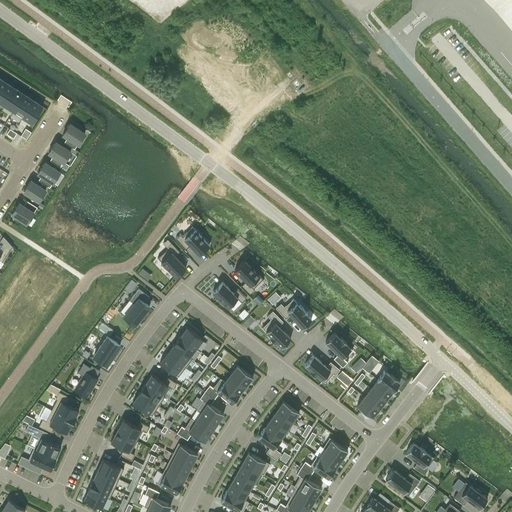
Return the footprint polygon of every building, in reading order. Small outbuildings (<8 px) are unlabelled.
[(6,83),(0,91),(0,104),(3,106),(15,88),(6,83)] [(12,112),(24,94),(15,89),(15,88),(3,106),(4,107),(5,105),(13,110),(12,112)] [(21,118),(33,100),(24,94),(12,112),(21,118)] [(42,106),(33,100),(21,118),(31,124),(42,106)] [(67,137),(64,142),(74,149),(85,133),(70,123),(63,134),(67,137)] [(50,160),(60,167),(70,151),(56,141),(49,152),(53,155),(50,160)] [(38,173),(41,175),(38,180),(49,187),(60,171),(45,162),(38,173)] [(31,180),(24,191),(39,201),(46,190),(31,180)] [(23,205),(19,202),(12,213),(27,223),(37,207),(27,200),(23,205)] [(180,234),(175,238),(186,249),(190,245),(199,255),(209,245),(204,239),(204,238),(203,238),(201,236),(202,236),(201,235),(201,236),(199,233),(198,233),(196,231),(196,230),(192,227),(182,236),(180,234)] [(0,265),(2,263),(13,246),(3,236),(0,240),(0,241),(2,243),(0,246),(0,265)] [(167,248),(157,257),(162,262),(161,262),(162,263),(162,262),(164,265),(164,266),(165,265),(167,267),(167,268),(169,270),(169,271),(170,271),(175,277),(186,267),(175,255),(179,251),(171,242),(167,238),(163,243),(167,247),(167,248)] [(256,271),(255,270),(253,269),(254,268),(253,268),(251,266),(251,265),(250,266),(245,260),(234,270),(246,281),(241,285),(250,294),(254,289),(253,288),(263,278),(259,274),(258,273),(257,273),(256,272),(256,271)] [(127,284),(132,288),(136,283),(131,279),(127,284)] [(218,298),(221,300),(220,301),(221,301),(223,303),(223,304),(224,303),(226,306),(227,307),(237,298),(242,302),(247,298),(238,289),(233,293),(222,282),(212,292),(218,298)] [(140,318),(144,313),(150,306),(145,302),(149,297),(138,288),(134,293),(139,297),(124,316),(135,325),(135,324),(137,325),(142,319),(140,318)] [(273,303),(281,296),(276,291),(268,298),(273,303)] [(307,312),(302,306),(301,307),(293,298),(284,306),(281,303),(276,307),(285,319),(290,315),(302,328),(311,319),(306,313),(307,312)] [(269,337),(275,342),(276,341),(281,347),(291,338),(278,325),(283,321),(272,310),(267,315),(271,319),(262,327),(271,336),(269,337)] [(110,335),(113,330),(102,322),(98,327),(110,335)] [(180,336),(196,348),(203,339),(187,327),(180,335),(180,336)] [(334,332),(325,341),(338,353),(333,358),(342,367),(347,362),(344,358),(352,350),(345,343),(346,342),(341,337),(340,338),(334,332)] [(107,335),(93,354),(106,364),(120,344),(107,335)] [(200,351),(196,348),(180,336),(180,335),(173,344),(192,358),(194,360),(200,351)] [(185,367),(192,358),(173,344),(170,348),(169,349),(170,349),(168,351),(167,351),(167,352),(167,353),(185,367)] [(178,376),(185,367),(167,353),(166,354),(166,353),(165,354),(166,354),(164,356),(163,356),(163,357),(160,362),(178,376)] [(325,382),(333,373),(335,375),(340,369),(330,361),(326,366),(313,355),(304,364),(310,370),(309,371),(315,376),(316,375),(325,382)] [(84,374),(75,387),(87,395),(98,377),(89,371),(92,366),(84,361),(78,370),(84,374)] [(355,372),(360,367),(355,362),(350,367),(355,372)] [(230,372),(246,385),(253,376),(237,364),(230,372)] [(187,367),(182,373),(188,379),(194,372),(187,367)] [(342,370),(336,377),(347,386),(352,380),(342,370)] [(384,370),(377,379),(393,391),(400,382),(396,379),(397,378),(391,373),(390,374),(384,370)] [(223,381),(239,394),(239,393),(246,385),(230,372),(223,381)] [(146,382),(145,383),(163,395),(164,395),(170,386),(173,388),(177,383),(166,376),(163,381),(152,373),(148,379),(148,378),(147,379),(148,379),(146,382),(146,381),(145,382),(146,382)] [(232,403),(239,394),(223,381),(219,378),(212,387),(209,384),(204,391),(214,398),(219,393),(232,403)] [(393,391),(377,379),(370,387),(386,400),(392,391),(392,392),(393,391)] [(145,383),(145,382),(138,392),(139,393),(139,392),(159,405),(165,396),(164,395),(163,395),(145,383)] [(370,387),(364,396),(379,408),(386,400),(370,387)] [(57,399),(51,410),(74,421),(76,416),(76,415),(79,409),(75,407),(66,403),(69,397),(59,391),(57,395),(55,398),(57,399)] [(197,409),(201,412),(217,423),(224,413),(210,404),(214,398),(204,391),(200,398),(203,399),(197,409)] [(152,415),(159,405),(139,392),(139,393),(138,393),(138,394),(136,396),(136,397),(132,402),(152,415)] [(379,408),(364,396),(357,405),(372,417),(379,408)] [(277,409),(293,421),(299,412),(283,400),(277,409)] [(277,409),(270,418),(286,430),(293,421),(277,409)] [(74,421),(51,410),(46,420),(42,419),(39,425),(51,432),(54,426),(63,430),(67,432),(70,426),(71,426),(74,421)] [(195,421),(211,432),(217,423),(201,412),(195,420),(195,421)] [(33,419),(26,415),(23,420),(31,424),(33,419)] [(204,442),(211,432),(195,421),(195,420),(191,417),(185,427),(181,425),(177,432),(187,439),(191,433),(204,442)] [(117,429),(117,430),(137,441),(143,430),(146,432),(150,426),(139,420),(136,425),(123,418),(119,425),(118,428),(117,428),(117,429)] [(286,430),(270,418),(264,427),(280,438),(286,430)] [(28,423),(25,430),(39,436),(34,448),(55,458),(56,457),(61,446),(47,440),(50,433),(28,423)] [(280,438),(264,427),(257,437),(270,446),(266,452),(276,459),(281,453),(275,449),(282,440),(280,438)] [(137,441),(117,430),(116,431),(115,431),(116,431),(114,434),(114,435),(111,441),(123,448),(120,454),(131,459),(134,454),(131,452),(137,441)] [(325,448),(341,459),(348,450),(330,437),(323,446),(325,448)] [(176,442),(171,452),(192,464),(198,453),(176,442)] [(413,442),(405,453),(417,462),(414,467),(424,474),(428,468),(426,467),(433,457),(426,451),(419,446),(419,447),(413,442)] [(21,455),(18,463),(33,470),(37,463),(50,470),(56,457),(55,458),(34,448),(28,459),(21,455)] [(325,448),(319,456),(319,457),(335,468),(341,459),(325,448)] [(283,450),(280,458),(287,461),(290,454),(283,450)] [(259,471),(259,472),(263,474),(269,463),(248,451),(242,462),(259,471)] [(192,464),(171,452),(166,462),(187,473),(192,464)] [(300,467),(311,474),(315,468),(328,478),(335,468),(319,457),(319,456),(317,455),(311,464),(305,461),(300,467)] [(98,468),(97,469),(119,479),(124,468),(102,458),(100,464),(99,464),(98,467),(98,468)] [(182,482),(187,473),(166,462),(160,471),(182,483),(182,482)] [(254,481),(259,472),(259,471),(242,462),(237,471),(254,481)] [(141,469),(135,467),(131,477),(136,479),(141,469)] [(311,474),(300,467),(297,474),(300,476),(294,486),(296,487),(296,486),(315,497),(321,487),(308,479),(311,474)] [(119,479),(97,469),(97,470),(96,470),(97,470),(95,473),(95,474),(93,478),(93,479),(114,488),(119,479)] [(393,469),(386,479),(407,496),(419,480),(409,472),(405,478),(393,469)] [(177,493),(182,483),(160,471),(155,482),(177,493)] [(232,481),(249,490),(254,481),(237,471),(232,481)] [(107,497),(106,497),(110,499),(114,488),(93,479),(93,478),(88,489),(89,489),(107,497)] [(244,499),(249,490),(232,481),(227,490),(226,489),(226,490),(243,500),(244,499)] [(465,481),(453,497),(463,504),(467,499),(479,508),(487,498),(480,493),(481,492),(476,488),(476,489),(465,481)] [(426,499),(434,487),(427,482),(418,494),(426,499)] [(296,487),(291,496),(310,507),(315,497),(296,486),(296,487)] [(148,507),(159,511),(167,511),(171,504),(157,498),(159,492),(148,487),(145,494),(148,496),(143,506),(148,508),(148,507)] [(102,507),(106,497),(107,497),(89,489),(88,489),(86,494),(86,493),(86,494),(85,497),(84,497),(84,498),(84,499),(102,507)] [(232,511),(242,511),(248,501),(244,499),(243,500),(226,490),(220,500),(234,508),(232,511)] [(306,511),(310,507),(291,496),(285,505),(280,502),(276,509),(281,511),(288,511),(290,510),(294,511),(306,511)] [(373,496),(366,507),(366,506),(373,511),(392,511),(393,511),(395,511),(399,508),(389,500),(385,505),(373,496)] [(8,501),(3,509),(6,511),(23,511),(24,511),(8,501)] [(444,511),(457,511),(459,510),(449,502),(445,508),(447,510),(444,511)]
